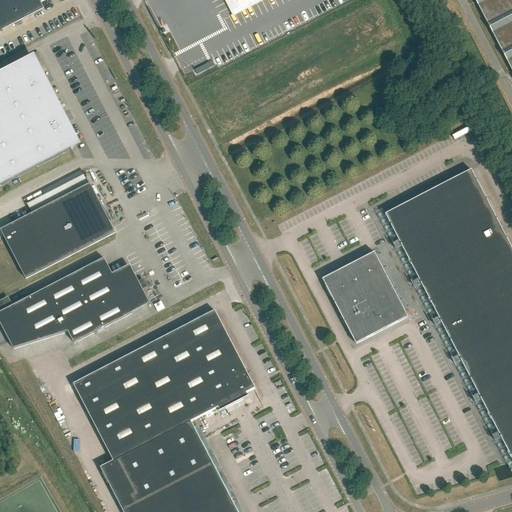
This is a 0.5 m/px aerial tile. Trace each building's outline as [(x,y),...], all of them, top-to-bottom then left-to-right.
[(0,0),(0,31),(1,31),(1,32),(3,31),(3,30),(43,9),(38,0),(0,0)] [(511,0),(474,0),(511,72),(511,0)] [(0,187),(72,150),(26,60),(0,73),(0,187)] [(493,212),(471,171),(386,215),(407,256),(493,212)] [(93,190),(3,236),(28,285),(118,238),(93,190)] [(502,223),(507,221),(502,208),(497,210),(502,223)] [(407,256),(428,297),(511,254),(511,249),(493,212),(407,256)] [(340,312),(391,286),(374,254),(323,280),(340,312)] [(511,254),(428,297),(450,338),(511,306),(511,254)] [(74,344),(148,305),(149,307),(151,306),(150,304),(149,305),(142,291),(148,287),(145,288),(141,281),(138,283),(130,268),(114,277),(105,259),(0,313),(0,322),(14,349),(68,332),(74,344)] [(391,286),(340,312),(356,344),(408,318),(391,286)] [(471,379),(511,358),(511,306),(450,338),(471,379)] [(74,385),(113,462),(114,462),(192,421),(192,422),(218,409),(220,413),(249,398),(247,394),(255,389),(215,311),(74,385)] [(511,358),(471,379),(492,420),(511,410),(511,358)] [(511,410),(492,420),(511,458),(511,410)] [(192,421),(114,462),(113,462),(101,468),(123,511),(214,464),(192,422),(192,421)] [(123,511),(225,511),(236,507),(214,464),(123,511)]
